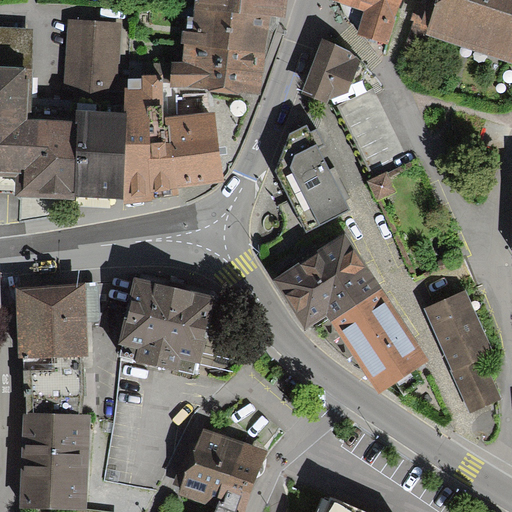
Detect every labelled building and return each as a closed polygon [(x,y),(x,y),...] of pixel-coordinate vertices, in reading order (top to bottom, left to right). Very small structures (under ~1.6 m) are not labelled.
[(200,29),(270,24),(285,23),(288,0),(197,0),(196,20),(200,29)] [(389,48),(406,0),(328,0),(328,2),(364,14),(360,38),(375,43),(389,48)] [(427,36),(440,0),(417,0),(410,21),(414,22),(404,50),(412,53),(420,33),(427,36)] [(511,0),(440,0),(427,36),(424,42),(511,72),(511,0)] [(260,78),(270,24),(200,29),(204,41),(182,39),(183,71),(164,72),(164,81),(166,99),(205,98),(238,99),(259,98),(260,78)] [(68,27),(65,102),(84,103),(80,215),(106,215),(131,215),(142,96),(119,95),(122,30),(68,27)] [(29,188),(32,101),(35,37),(0,35),(0,186),(23,188),(29,188)] [(351,57),(323,45),(303,97),(328,107),(330,102),(349,96),(353,87),(363,83),(368,69),(351,57)] [(131,215),(181,206),(176,121),(165,121),(166,99),(164,81),(143,81),(142,96),(131,215)] [(84,103),(65,102),(32,101),(29,188),(23,188),(22,214),(80,215),(84,103)] [(176,121),(181,206),(194,197),(221,176),(215,116),(176,121)] [(290,141),(276,174),(308,236),(350,214),(344,202),(352,199),(335,168),(328,171),(318,153),(325,149),(318,135),(311,138),(308,132),(290,141)] [(387,180),(370,188),(379,206),(395,198),(387,180)] [(327,321),(333,329),(385,296),(348,240),(273,290),(307,337),(327,321)] [(216,305),(134,287),(119,352),(139,357),(137,369),(193,381),(196,370),(201,371),(216,305)] [(85,291),(17,295),(20,363),(25,364),(83,362),(89,361),(85,291)] [(385,296),(333,329),(379,399),(429,368),(424,360),(385,296)] [(453,377),(484,363),(495,358),(466,297),(425,316),(453,377)] [(83,362),(25,364),(27,418),(79,420),(81,400),(83,362)] [(502,404),(484,363),(453,377),(470,417),(502,404)] [(79,420),(27,418),(24,418),(20,511),(87,511),(89,473),(91,420),(79,420)] [(203,511),(214,511),(230,448),(198,440),(182,507),(203,511)] [(245,511),(260,455),(230,448),(214,511),(245,511)]
